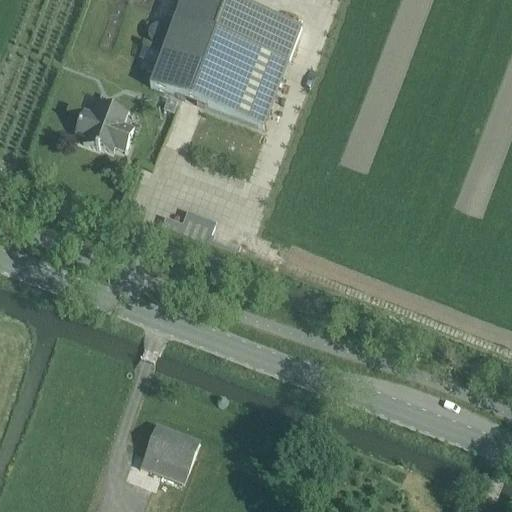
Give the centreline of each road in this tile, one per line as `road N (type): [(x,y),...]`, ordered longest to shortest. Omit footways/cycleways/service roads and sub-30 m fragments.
road 1 (tertiary): [(511,456),(0,261)]
road 2 (track): [(248,223),(334,0)]
